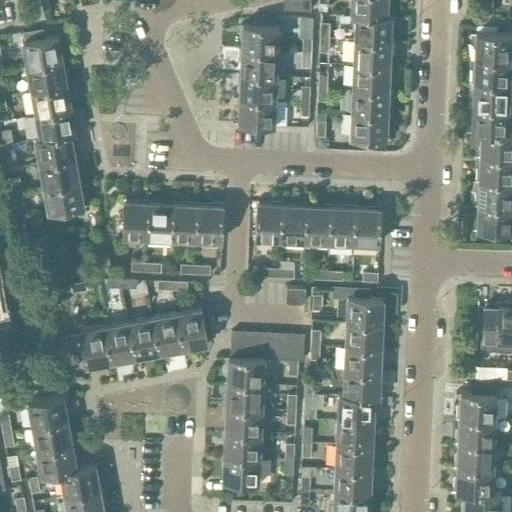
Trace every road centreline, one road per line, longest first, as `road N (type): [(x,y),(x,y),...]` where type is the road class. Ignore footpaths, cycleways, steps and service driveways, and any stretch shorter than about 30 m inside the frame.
road 1 (residential): [(429,169),(191,161),(139,12),(224,0)]
road 2 (residential): [(414,511),(424,261)]
road 3 (residential): [(429,169),(436,0)]
